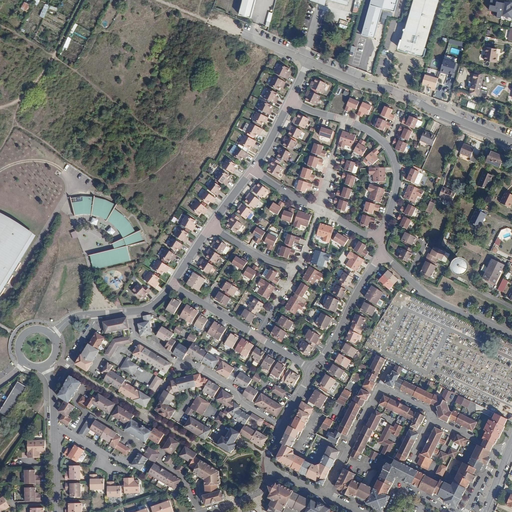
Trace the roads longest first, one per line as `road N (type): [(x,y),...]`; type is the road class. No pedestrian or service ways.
road 1 (track): [(0,24),(179,149)]
road 2 (residential): [(511,141),(308,61)]
road 3 (track): [(0,107),(29,95),(83,0)]
road 4 (residential): [(380,251),(309,368)]
road 5 (residential): [(433,420),(380,388),(348,450)]
road 6 (residential): [(176,363),(235,390),(283,425)]
road 7 (residential): [(511,334),(428,296),(407,277)]
